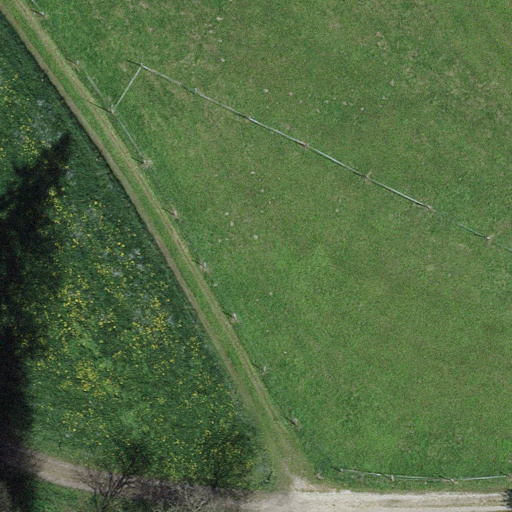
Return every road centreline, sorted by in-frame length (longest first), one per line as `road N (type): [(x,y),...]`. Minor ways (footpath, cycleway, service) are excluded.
road 1 (track): [(4,0),(136,183),(294,466),(306,500),(277,511)]
road 2 (track): [(0,453),(108,491),(195,501),(511,495)]
